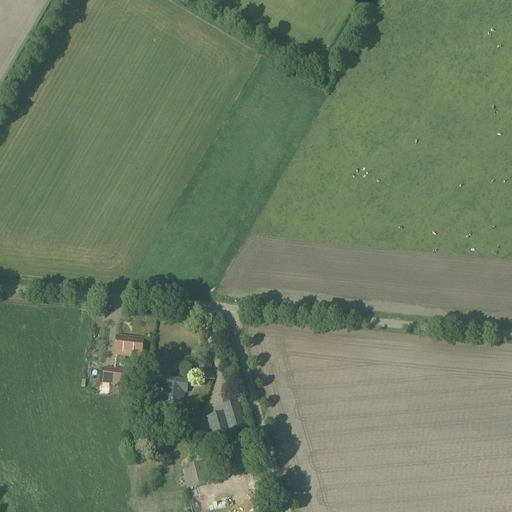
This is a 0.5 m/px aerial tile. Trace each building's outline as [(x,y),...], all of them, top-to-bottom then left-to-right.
[(141,359),(143,341),(117,338),(115,356),(141,359)] [(209,365),(197,367),(201,383),(212,381),(209,365)] [(133,373),(114,371),(112,385),(131,387),(133,373)] [(187,394),(188,383),(155,378),(153,389),(165,390),(163,403),(181,406),(183,393),(187,394)] [(231,440),(230,435),(246,430),(238,404),(221,409),(223,415),(207,419),(215,445),(231,440)] [(198,467),(189,469),(186,470),(190,490),(202,488),(198,467)]
